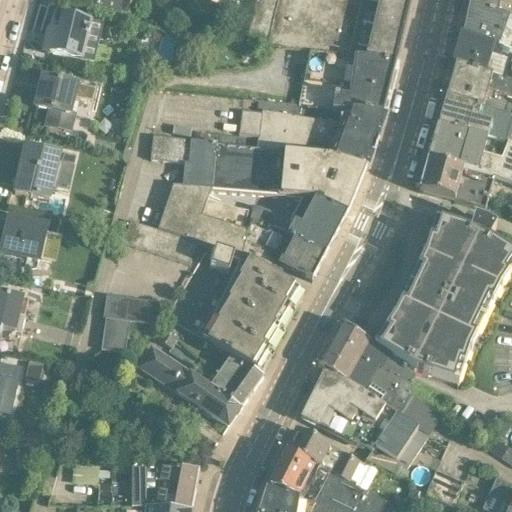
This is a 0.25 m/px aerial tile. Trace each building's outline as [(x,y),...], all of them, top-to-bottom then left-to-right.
[(87,0),(85,11),(113,18),(116,0),(87,0)] [(411,0),(257,0),(246,46),(267,49),(268,47),(309,54),(396,67),(411,0)] [(511,0),(471,0),(468,13),(511,27),(511,0)] [(130,5),(116,2),(113,18),(126,21),(130,5)] [(511,27),(468,13),(463,40),(511,58),(511,27)] [(101,29),(81,24),(62,19),(58,35),(53,34),(48,56),(84,64),(92,66),(96,49),(101,29)] [(241,22),(238,31),(249,34),(251,24),(241,22)] [(511,58),(463,40),(454,70),(511,86),(511,58)] [(382,119),(396,67),(309,54),(299,108),(382,119)] [(110,82),(128,86),(131,74),(112,70),(110,82)] [(511,86),(454,70),(445,103),(511,122),(511,86)] [(76,89),(61,86),(42,81),(35,111),(49,114),(45,131),(72,137),(76,119),(70,118),(76,89)] [(511,122),(445,103),(437,130),(485,145),(485,143),(505,149),(511,151),(511,122)] [(386,120),(382,119),(299,108),(344,115),(341,127),(259,114),(259,118),(251,117),(241,116),(241,126),(239,139),(258,140),(257,152),(257,153),(328,162),(364,176),(365,173),(367,174),(386,121),(386,120)] [(511,151),(505,149),(498,166),(480,160),(485,145),(437,130),(427,166),(493,184),(511,191),(511,151)] [(163,166),(165,141),(152,140),(150,164),(163,166)] [(178,143),(172,142),(165,141),(163,166),(176,167),(178,143)] [(189,169),(191,144),(178,143),(176,167),(189,169)] [(257,152),(193,145),(191,144),(189,169),(187,180),(186,180),(185,190),(210,193),(211,194),(257,197),(256,199),(318,205),(346,219),(347,219),(364,176),(328,162),(257,153),(257,152)] [(20,174),(56,182),(62,159),(25,151),(20,174)] [(484,215),(493,184),(427,166),(419,196),(484,215)] [(50,206),(56,182),(20,174),(14,197),(50,206)] [(185,190),(181,189),(181,190),(172,189),(157,234),(176,240),(206,250),(216,254),(239,262),(280,276),(283,271),(311,286),(325,260),(312,253),(311,255),(297,248),(298,245),(261,228),(250,224),(248,234),(247,235),(201,220),(210,193),(185,190)] [(325,260),(346,219),(318,205),(256,199),(250,224),(261,228),(298,245),(297,248),(311,255),(312,253),(325,260)] [(412,382),(413,383),(418,384),(418,385),(426,387),(426,386),(450,395),(451,391),(456,392),(457,393),(466,366),(465,366),(468,357),(470,358),(471,355),(469,354),(473,346),(483,326),(484,326),(485,323),(484,323),(502,296),(500,295),(501,293),(500,292),(511,273),(511,259),(488,243),(495,233),(484,226),(467,220),(463,232),(434,222),(423,255),(422,254),(421,257),(422,258),(393,317),(392,316),(390,319),(391,320),(372,349),(371,351),(412,382)] [(48,231),(28,226),(8,222),(0,256),(40,266),(48,231)] [(134,251),(141,229),(130,225),(123,247),(134,251)] [(145,255),(152,233),(141,229),(134,251),(145,255)] [(156,258),(163,236),(152,233),(145,255),(156,258)] [(167,262),(174,240),(163,236),(156,258),(167,262)] [(178,266),(185,244),(174,240),(167,262),(178,266)] [(189,270),(196,247),(185,244),(178,266),(189,270)] [(295,285),(280,276),(239,262),(216,254),(206,250),(165,320),(208,346),(229,358),(250,371),(250,370),(262,351),(260,350),(265,342),(272,330),(271,329),(280,314),(283,308),(282,308),(295,285)] [(24,300),(11,297),(0,294),(0,333),(21,338),(25,321),(19,320),(24,300)] [(114,323),(117,300),(106,299),(103,321),(107,322),(114,323)] [(128,302),(126,302),(117,300),(114,323),(113,325),(125,326),(125,325),(128,302)] [(136,326),(139,303),(128,302),(125,325),(132,325),(136,326)] [(148,328),(151,305),(139,303),(136,326),(148,328)] [(159,329),(162,307),(151,305),(148,328),(159,329)] [(105,337),(130,340),(132,325),(125,325),(125,326),(113,325),(114,323),(107,322),(105,337)] [(383,413),(427,440),(439,418),(408,399),(413,383),(412,382),(371,351),(372,349),(338,330),(317,369),(326,375),(361,399),(362,397),(384,412),(383,413)] [(180,332),(164,331),(157,343),(172,352),(183,334),(180,332)] [(105,337),(103,353),(128,356),(130,340),(105,337)] [(245,407),(214,385),(211,390),(150,349),(138,368),(227,432),(245,407)] [(262,382),(255,377),(257,375),(250,371),(229,358),(221,372),(253,395),(262,382)] [(24,385),(38,388),(42,370),(28,367),(24,385)] [(20,375),(17,375),(0,370),(0,407),(1,401),(14,404),(20,375)] [(245,407),(253,395),(221,372),(214,385),(245,407)] [(384,412),(362,397),(361,399),(326,375),(302,423),(363,453),(364,451),(370,455),(365,464),(395,479),(401,469),(405,471),(427,440),(383,413),(384,412)] [(286,455),(349,487),(359,466),(296,434),(286,455)] [(487,453),(511,469),(511,455),(492,443),(487,453)] [(314,508),(312,511),(364,511),(366,508),(372,511),(377,502),(349,487),(286,455),(268,491),(314,508)] [(191,511),(199,475),(110,472),(109,490),(98,489),(97,510),(115,511),(191,511)] [(463,486),(436,474),(425,499),(452,511),(463,486)] [(511,511),(511,489),(501,485),(495,482),(487,500),(498,504),(494,511),(511,511)] [(261,511),(312,511),(314,508),(268,491),(261,511)] [(411,511),(418,496),(409,492),(400,511),(411,511)]
